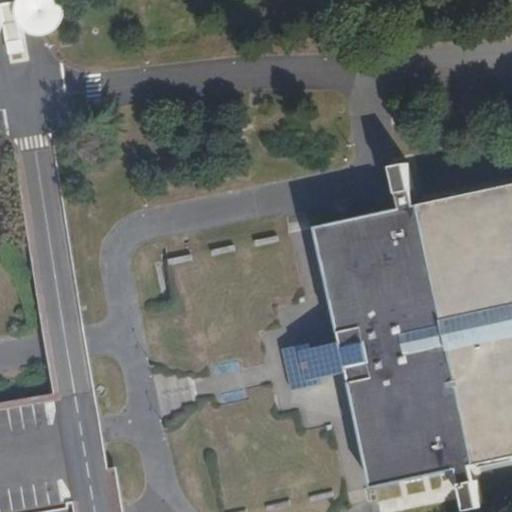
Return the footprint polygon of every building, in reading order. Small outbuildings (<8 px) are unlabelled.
[(11,8),(0,9),(0,16),(2,31),(14,29),(11,8)] [(416,193),(410,166),(395,169),(400,197),(416,193)] [(353,377),(378,492),(511,461),(511,188),(321,231),(345,345),(315,351),(314,347),(284,353),(293,396),(323,390),(322,383),(353,377)] [(73,499),(55,394),(0,402),(0,511),(39,511),(67,507),(66,500),(73,499)] [(480,485),(466,488),(471,511),(484,511),(486,511),(480,485)]
